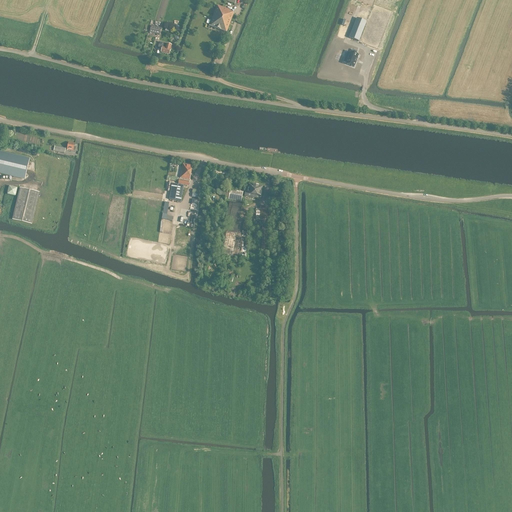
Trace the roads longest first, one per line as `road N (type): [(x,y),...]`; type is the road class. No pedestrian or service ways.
road 1 (unclassified): [(511,136),(148,83),(0,48)]
road 2 (tertiary): [(511,196),(425,198),(0,119)]
road 3 (track): [(0,235),(204,303),(258,435),(258,454),(297,455)]
